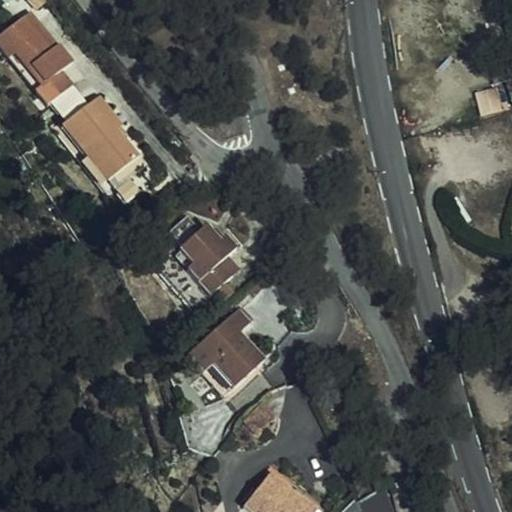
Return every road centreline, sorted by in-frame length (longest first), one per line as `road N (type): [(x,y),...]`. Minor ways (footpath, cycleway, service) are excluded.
road 1 (unclassified): [(456,511),(362,287),(280,156),(231,51),(185,0)]
road 2 (tertiary): [(361,0),(365,49),(423,295),(492,511)]
